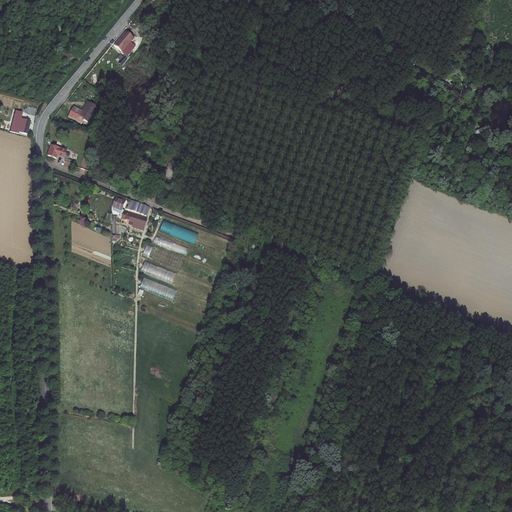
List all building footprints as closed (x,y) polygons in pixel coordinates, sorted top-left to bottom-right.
[(122,36),(130,42),(133,39),(125,32),(122,36)] [(130,42),(122,36),(113,47),(121,54),(130,42)] [(19,108),(26,111),(28,103),(22,101),(19,108)] [(68,118),(80,124),(81,121),(85,123),(94,108),(85,103),(80,111),(74,108),(68,118)] [(31,120),(20,117),(15,133),(19,134),(20,132),(27,134),(31,120)] [(51,148),(48,159),(56,161),(57,158),(64,160),(67,153),(51,148)] [(167,167),(164,177),(173,179),(175,169),(167,167)] [(117,203),(114,212),(114,214),(118,216),(119,213),(123,214),(126,206),(117,203)] [(147,220),(150,213),(130,205),(128,213),(147,220)] [(135,220),(124,216),(122,223),(133,227),(135,220)] [(163,217),(160,224),(193,237),(196,230),(163,217)] [(146,224),(135,220),(133,227),(144,230),(146,224)] [(157,235),(190,245),(192,238),(159,227),(157,235)] [(200,228),(197,238),(227,249),(230,239),(200,228)] [(186,255),(189,248),(156,237),(153,244),(186,255)] [(193,248),(225,259),(228,252),(195,241),(193,248)] [(146,245),(142,257),(179,269),(183,258),(146,245)] [(187,261),(183,272),(217,284),(221,273),(187,261)] [(140,274),(211,299),(215,287),(144,262),(140,274)] [(209,302),(143,279),(139,290),(205,314),(209,302)] [(202,328),(206,316),(142,296),(138,307),(202,328)]
